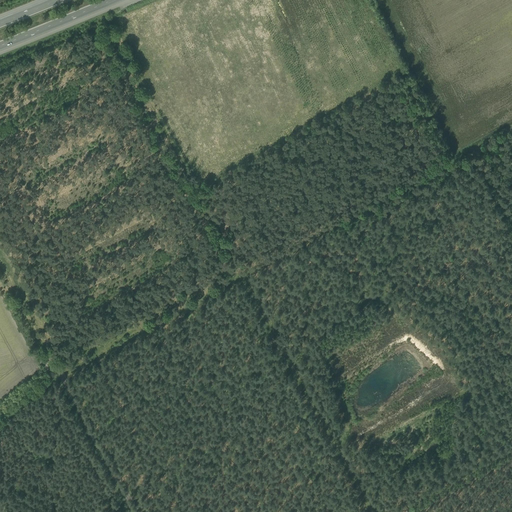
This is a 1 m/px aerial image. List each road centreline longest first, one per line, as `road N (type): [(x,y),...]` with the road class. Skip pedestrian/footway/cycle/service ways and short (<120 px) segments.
road 1 (track): [(135,511),(62,377),(244,276),(371,511)]
road 2 (track): [(244,276),(511,128)]
road 3 (motorway): [(0,45),(112,0)]
